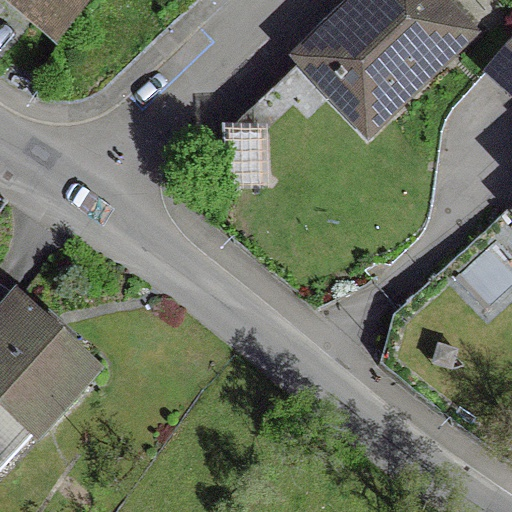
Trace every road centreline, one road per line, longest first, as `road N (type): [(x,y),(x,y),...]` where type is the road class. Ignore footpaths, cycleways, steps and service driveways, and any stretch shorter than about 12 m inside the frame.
road 1 (residential): [(75,186),(502,511)]
road 2 (residential): [(75,186),(262,0)]
